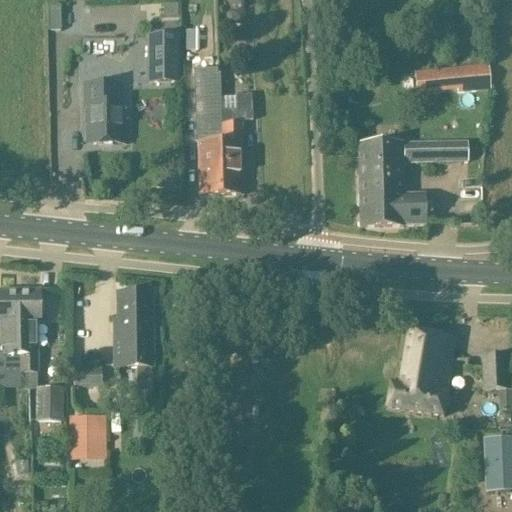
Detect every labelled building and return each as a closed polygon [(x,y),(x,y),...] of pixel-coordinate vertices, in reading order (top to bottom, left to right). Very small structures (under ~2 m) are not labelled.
[(178,6),(163,6),(163,19),(178,19),(178,6)] [(58,9),(46,9),(47,32),(59,32),(58,9)] [(246,26),(245,12),(231,13),(232,27),(246,26)] [(185,53),(198,53),(198,32),(185,32),(185,53)] [(179,38),(146,38),(146,86),(180,85),(179,38)] [(491,92),(488,67),(425,72),(426,93),(457,90),(458,95),(491,92)] [(114,107),(114,86),(84,86),(84,113),(88,113),(88,147),(126,147),(126,125),(120,125),(120,107),(114,107)] [(222,113),(223,144),(224,169),(221,170),(222,186),(242,186),(241,124),(253,123),(252,98),(236,98),(237,113),(222,113)] [(198,144),(200,199),(243,198),(242,186),(222,186),(221,170),(224,169),(223,144),(198,144)] [(360,230),(404,229),(404,228),(425,227),(424,198),(403,199),(403,167),(468,166),(468,145),(358,148),(359,198),(357,200),(357,208),(360,210),(360,230)] [(1,349),(0,349),(0,384),(4,385),(4,379),(21,379),(21,377),(19,373),(18,295),(0,295),(0,324),(1,324),(1,349)] [(40,295),(18,295),(19,373),(21,377),(24,377),(37,377),(36,327),(41,327),(40,295)] [(114,336),(114,368),(152,368),(152,335),(151,335),(150,296),(118,296),(119,336),(114,336)] [(393,386),(390,410),(446,418),(449,395),(448,395),(455,342),(403,334),(395,387),(393,386)] [(511,357),(483,359),(485,394),(500,394),(501,415),(511,414),(511,357)] [(98,366),(83,366),(84,372),(73,372),(74,391),(102,390),(102,371),(98,371),(98,366)] [(63,392),(36,392),(36,424),(63,425),(63,392)] [(70,422),(70,464),(98,464),(98,422),(70,422)] [(486,493),(511,491),(511,439),(483,441),(486,493)]
